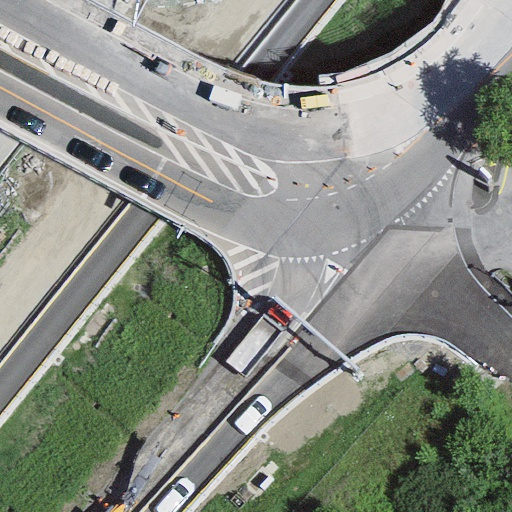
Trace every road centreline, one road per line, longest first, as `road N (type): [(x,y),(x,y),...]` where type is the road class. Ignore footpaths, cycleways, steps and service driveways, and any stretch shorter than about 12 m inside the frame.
road 1 (motorway): [(0,350),(281,0)]
road 2 (motorway): [(125,511),(319,292),(337,237),(337,176)]
road 3 (secondary): [(337,176),(274,181),(215,165),(0,48)]
road 4 (unclassified): [(511,351),(434,275),(397,219),(337,176)]
road 5 (secondary): [(337,176),(386,156),(439,117),(511,25)]
road 6 (motorway): [(86,0),(0,108)]
